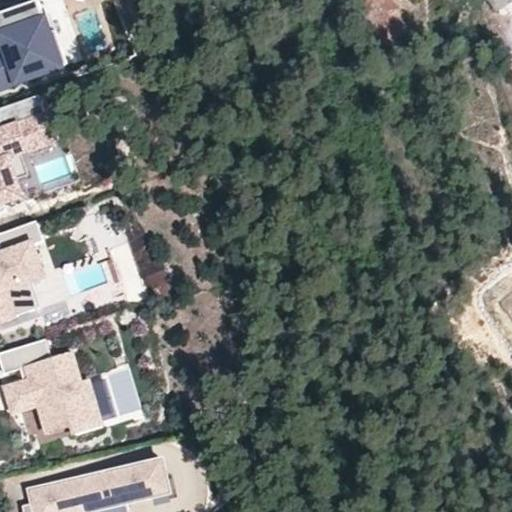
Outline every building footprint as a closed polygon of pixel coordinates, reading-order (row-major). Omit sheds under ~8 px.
[(490,0),(497,9),(508,0),(490,0)] [(0,99),(66,77),(43,11),(0,25),(0,99)] [(0,219),(6,217),(4,210),(24,203),(18,186),(10,164),(21,161),(55,149),(39,102),(0,115),(0,126),(3,135),(0,136),(0,219)] [(10,164),(18,186),(29,182),(21,161),(10,164)] [(35,250),(46,246),(38,226),(0,239),(0,241),(6,259),(0,261),(0,297),(0,328),(41,314),(31,288),(47,282),(35,250)] [(7,374),(23,369),(30,367),(35,380),(42,403),(52,433),(77,425),(80,434),(105,427),(91,380),(83,382),(74,353),(54,359),(49,340),(1,354),(7,374)] [(28,382),(35,380),(30,367),(23,369),(28,382)] [(17,412),(42,403),(35,380),(28,382),(9,388),(17,412)] [(167,464),(166,464),(29,494),(33,511),(32,511),(128,511),(175,503),(167,464)]
